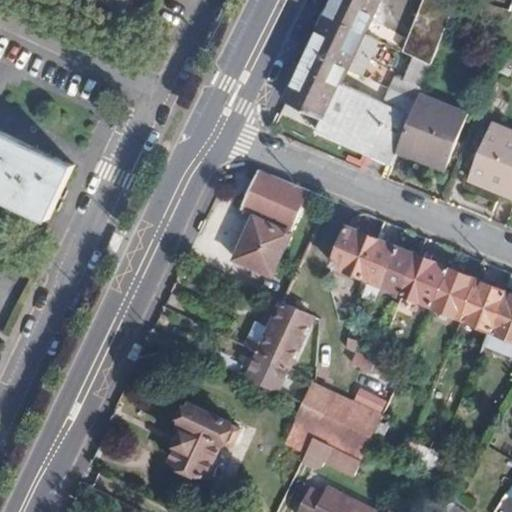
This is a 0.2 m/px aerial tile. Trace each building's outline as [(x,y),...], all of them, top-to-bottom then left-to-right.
[(116,0),(133,8),(137,0),(116,0)] [(338,0),(331,16),(367,34),(370,28),(382,0),(338,0)] [(425,0),(405,52),(415,57),(433,65),(447,30),(459,0),(425,0)] [(331,16),(313,52),(350,69),(356,71),(361,61),(371,65),(382,41),(381,40),(367,34),(331,16)] [(370,28),(367,34),(381,40),(385,34),(370,28)] [(171,44),(152,35),(144,52),(162,61),(171,44)] [(404,69),(408,57),(383,49),(379,62),(404,69)] [(325,118),(319,133),(392,167),(398,151),(419,100),(395,89),(388,105),(342,83),(350,69),(313,52),(289,102),(325,118)] [(400,78),(395,89),(419,100),(421,95),(433,65),(415,57),(405,79),(400,78)] [(419,100),(398,151),(430,163),(433,156),(452,163),(471,115),(421,95),(419,100)] [(511,131),(493,124),(473,172),(492,178),(489,186),(511,195),(511,131)] [(0,195),(48,219),(74,164),(0,128),(0,195)] [(256,216),(294,232),(311,193),(259,171),(243,210),(256,216)] [(256,216),(237,259),(276,275),(294,232),(256,216)] [(350,228),(335,265),(364,276),(380,240),(350,228)] [(380,240),(364,276),(386,285),(402,249),(380,240)] [(402,249),(386,285),(407,294),(422,257),(402,249)] [(422,257),(407,294),(437,306),(454,270),(422,257)] [(454,270),(437,306),(464,317),(480,280),(454,270)] [(480,280),(464,317),(470,319),(493,328),(508,292),(480,280)] [(511,293),(508,292),(493,328),(511,336),(511,293)] [(285,302),(313,315),(317,306),(289,293),(285,302)] [(285,302),(267,341),(250,333),(246,343),(261,351),(290,364),(313,315),(285,302)] [(464,317),(461,325),(466,327),(470,319),(464,317)] [(200,352),(250,376),(254,367),(230,356),(231,354),(204,343),(200,352)] [(261,351),(254,367),(250,376),(278,389),(283,378),(290,364),(261,351)] [(390,370),(387,377),(400,383),(404,374),(390,370)] [(387,377),(383,385),(396,390),(400,383),(387,377)] [(283,378),(278,389),(306,403),(312,390),(283,378)] [(306,403),(287,442),(306,451),(314,436),(362,458),(373,436),(384,415),(350,401),(349,405),(312,390),(306,403)] [(240,422),(192,400),(182,422),(187,424),(172,459),(209,475),(225,440),(229,443),(240,422)] [(412,440),(406,454),(412,458),(418,443),(412,440)] [(441,474),(458,484),(462,478),(444,468),(441,474)] [(315,483),(302,511),(408,511),(394,505),(392,510),(333,482),(330,489),(315,483)] [(511,511),(511,488),(500,511),(511,511)]
